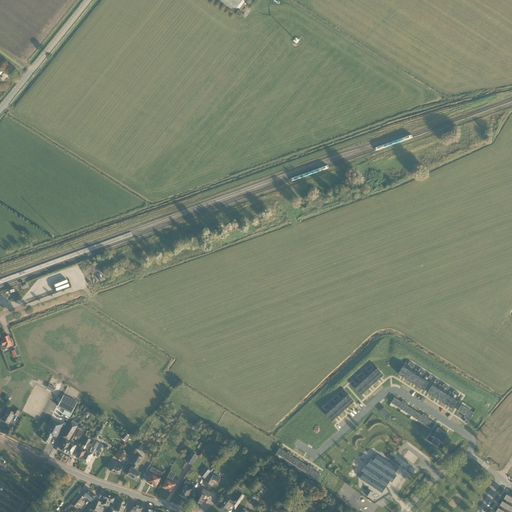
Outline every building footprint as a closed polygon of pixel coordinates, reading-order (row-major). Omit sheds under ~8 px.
[(173,0),(214,29),(225,14),(205,0),(173,0)] [(242,0),(218,0),(234,11),(242,0)] [(11,342),(9,335),(6,336),(3,337),(3,338),(4,341),(1,342),(3,346),(5,345),(7,348),(14,345),(12,342),(11,342)] [(403,366),(398,374),(403,377),(408,369),(403,366)] [(378,368),(373,372),(379,379),(384,375),(378,368)] [(408,369),(403,377),(409,381),(414,373),(408,369)] [(373,372),(369,376),(375,383),(379,379),(373,372)] [(414,373),(409,381),(414,384),(419,376),(414,373)] [(369,376),(364,380),(370,387),(375,383),(369,376)] [(419,376),(414,384),(419,387),(424,379),(419,376)] [(424,379),(419,387),(424,390),(429,383),(424,379)] [(364,380),(360,385),(366,391),(370,387),(364,380)] [(360,385),(355,389),(361,396),(366,391),(360,385)] [(432,385),(427,393),(433,396),(438,388),(432,385)] [(438,388),(433,396),(438,399),(443,391),(438,388)] [(443,391),(438,399),(443,403),(448,395),(443,391)] [(349,394),(344,398),(350,405),(355,401),(349,394)] [(63,395),(58,406),(72,413),(77,402),(63,395)] [(448,395),(443,403),(448,406),(453,398),(448,395)] [(394,397),(391,403),(401,409),(405,404),(402,402),(397,399),(394,397)] [(344,398),(340,403),(346,409),(350,405),(344,398)] [(453,398),(448,406),(453,409),(458,401),(453,398)] [(340,403),(335,407),(341,414),(346,409),(340,403)] [(405,404),(401,409),(412,416),(415,411),(405,404)] [(461,405),(457,410),(465,415),(463,418),(465,418),(466,419),(469,421),(474,413),(461,405)] [(335,407),(330,411),(337,418),(341,414),(335,407)] [(384,407),(380,411),(386,418),(390,414),(384,407)] [(21,412),(15,409),(13,412),(8,409),(2,420),(5,422),(5,423),(9,425),(14,414),(18,416),(21,412)] [(330,411),(326,415),(332,422),(337,418),(330,411)] [(415,411),(412,416),(422,422),(425,417),(415,411)] [(425,417),(422,422),(432,429),(435,424),(425,417)] [(53,436),(56,437),(63,425),(52,419),(45,432),(46,432),(45,435),(46,436),(43,441),(49,444),(53,436)] [(65,452),(71,441),(69,440),(77,426),(70,422),(62,436),(67,439),(67,440),(66,440),(60,449),(65,452)] [(433,429),(430,434),(433,436),(433,435),(438,439),(443,431),(438,427),(436,431),(433,429)] [(443,431),(438,439),(443,442),(443,443),(445,444),(449,439),(446,437),(448,434),(443,431)] [(90,447),(91,445),(89,443),(91,440),(84,436),(80,443),(83,445),(82,448),(82,447),(76,458),(82,461),(88,451),(90,447)] [(71,441),(65,452),(71,455),(76,445),(73,443),(73,442),(71,441)] [(90,452),(88,451),(82,461),(86,463),(88,460),(89,461),(93,454),(92,453),(95,449),(92,448),(90,452)] [(279,448),(276,453),(286,460),(289,455),(287,453),(279,448)] [(116,458),(120,461),(126,454),(122,451),(116,458)] [(186,462),(191,465),(198,456),(192,452),(186,462)] [(131,468),(127,475),(136,480),(140,473),(136,471),(137,469),(136,468),(143,457),(136,453),(131,463),(133,464),(132,467),(133,467),(132,469),(131,468)] [(289,455),(286,460),(296,466),(300,461),(292,456),(289,455)] [(364,473),(360,479),(382,493),(390,481),(392,482),(396,476),(394,474),(398,468),(377,455),(373,461),(371,459),(367,465),(366,464),(362,471),(364,473)] [(300,461),(296,466),(306,473),(310,468),(307,466),(300,461)] [(110,471),(120,475),(123,465),(114,462),(110,471)] [(147,482),(156,487),(163,473),(152,466),(149,472),(151,473),(147,482)] [(210,471),(206,467),(199,475),(204,479),(210,471)] [(310,468),(306,473),(317,480),(320,474),(312,469),(310,468)] [(250,485),(254,481),(247,474),(243,479),(247,483),(250,485)] [(170,491),(171,492),(175,484),(171,482),(173,477),(169,475),(167,479),(166,479),(162,487),(168,490),(170,491)] [(33,486),(43,492),(46,486),(37,480),(36,481),(33,486)] [(185,480),(179,494),(179,495),(180,496),(181,495),(187,498),(194,485),(185,480)] [(234,509),(244,495),(239,492),(241,490),(235,486),(234,489),(237,491),(234,497),(233,500),(227,497),(223,494),(221,497),(224,500),(222,503),(219,508),(224,511),(229,511),(231,509),(232,507),(234,509)] [(206,496),(208,497),(211,493),(203,488),(201,493),(198,492),(194,500),(200,504),(202,501),(204,498),(204,499),(206,496)] [(83,495),(91,501),(96,495),(88,489),(83,495)] [(110,502),(112,503),(114,497),(104,493),(102,499),(103,499),(101,504),(108,507),(110,502)] [(72,504),(77,509),(80,505),(78,504),(83,498),(80,495),(72,504)] [(99,511),(102,511),(104,508),(99,506),(101,502),(95,500),(92,509),(99,511)] [(122,511),(124,508),(126,504),(124,503),(123,500),(122,500),(120,501),(119,503),(117,502),(114,509),(121,511),(122,511)] [(511,506),(505,502),(503,501),(500,505),(502,506),(501,509),(505,511),(511,511),(510,511),(511,508),(511,506)] [(140,511),(142,507),(133,503),(130,511),(131,511),(140,511)]
